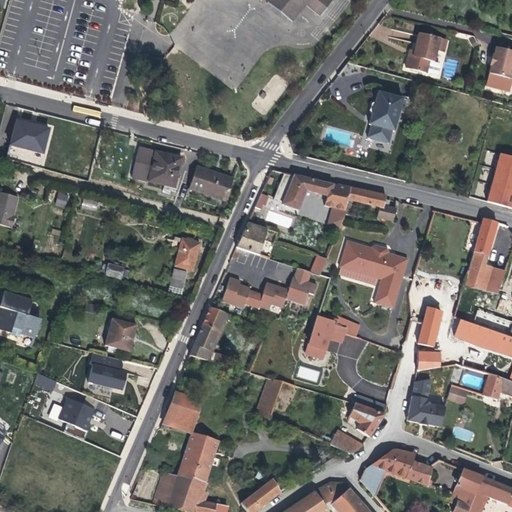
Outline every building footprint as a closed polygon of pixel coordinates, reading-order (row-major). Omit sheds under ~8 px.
[(268,0),(267,3),(292,23),(306,5),(304,4),(289,5),(283,0),(282,2),(282,1),(282,0),(268,0)] [(282,0),(282,1),(282,2),(283,0),(289,5),(304,4),(306,5),(320,16),(323,13),(332,0),(282,0)] [(436,51),(439,38),(418,33),(414,51),(413,56),(408,55),(405,68),(438,76),(440,66),(438,63),(433,62),(436,51)] [(443,52),(446,40),(439,38),(436,51),(443,52)] [(508,78),(511,64),(511,51),(495,47),(493,55),(492,55),(491,59),(489,66),(490,66),(489,73),(508,78)] [(511,79),(508,78),(489,73),(485,86),(508,92),(511,79)] [(368,125),(370,125),(391,131),(393,132),(402,99),(377,92),(376,98),(375,102),(371,104),(369,111),(371,115),(368,125)] [(27,124),(15,121),(9,146),(42,154),(48,129),(37,127),(36,128),(27,125),(27,124)] [(388,144),(391,131),(370,125),(367,138),(388,144)] [(177,177),(181,158),(170,156),(170,158),(166,157),(166,155),(155,152),(148,181),(164,185),(174,188),(177,177)] [(511,209),(511,205),(511,157),(501,154),(487,202),(511,209)] [(224,201),(232,179),(224,176),(217,174),(217,176),(209,173),(210,172),(196,167),(188,189),(224,201)] [(298,211),(306,191),(318,194),(323,183),(314,181),(313,180),(293,175),(284,173),(273,200),(282,204),(281,205),(298,211)] [(177,192),(180,178),(177,177),(174,188),(164,185),(163,189),(177,192)] [(327,196),(331,185),(323,183),(318,194),(327,196)] [(347,199),(349,188),(337,185),(336,186),(331,185),(327,196),(324,206),(332,208),(344,211),(347,199)] [(385,199),(349,188),(347,199),(352,201),(359,202),(379,207),(376,217),(377,217),(393,221),(395,210),(387,208),(383,207),(385,199)] [(14,210),(17,197),(0,192),(0,225),(12,228),(14,220),(12,219),(14,210)] [(65,208),(69,195),(58,192),(55,205),(65,208)] [(265,209),(268,195),(259,193),(256,207),(265,209)] [(348,215),(352,201),(347,199),(344,211),(345,211),(344,215),(348,215)] [(339,228),(342,219),(344,215),(345,211),(344,211),(332,208),(327,224),(339,228)] [(269,210),(266,220),(290,228),(293,218),(269,210)] [(483,266),(495,229),(497,229),(499,224),(482,219),(462,286),(496,293),(503,273),(483,266)] [(237,248),(258,255),(259,251),(267,229),(246,222),(241,235),(237,248)] [(178,249),(181,239),(174,237),(171,247),(178,249)] [(186,240),(181,239),(178,249),(174,266),(192,271),(196,256),(199,244),(190,241),(186,240)] [(407,259),(395,256),(388,253),(388,252),(387,249),(375,245),(371,247),(371,248),(365,246),(347,241),(339,267),(340,268),(377,279),(381,280),(373,303),(392,309),(407,259)] [(321,271),(326,259),(318,256),(314,268),(321,271)] [(119,278),(122,269),(118,268),(112,267),(108,265),(106,274),(105,275),(119,278)] [(292,277),(288,290),(284,299),(303,306),(307,294),(313,295),(316,285),(306,282),(309,273),(296,268),(293,278),(292,277)] [(377,279),(340,268),(337,277),(374,288),(377,279)] [(125,280),(127,271),(122,269),(119,278),(125,280)] [(181,295),(186,273),(173,269),(168,292),(181,295)] [(242,309),(244,304),(249,290),(249,288),(238,285),(240,281),(236,280),(229,278),(221,302),(242,309)] [(281,309),(284,299),(288,290),(266,283),(262,295),(258,307),(268,311),(270,305),(281,309)] [(257,309),(258,307),(262,295),(249,290),(244,304),(257,309)] [(33,339),(39,320),(26,316),(31,302),(4,293),(0,303),(0,308),(3,309),(0,319),(0,330),(9,334),(9,335),(18,338),(19,335),(33,339)] [(432,347),(439,317),(441,312),(442,307),(427,301),(422,323),(417,344),(417,351),(416,355),(426,355),(426,354),(432,347)] [(93,313),(95,306),(86,304),(84,311),(93,313)] [(224,323),(227,315),(209,307),(203,322),(198,335),(213,341),(215,336),(219,337),(225,324),(224,323)] [(456,318),(453,317),(455,312),(442,307),(441,312),(439,317),(454,323),(456,319),(456,318)] [(511,326),(511,322),(506,320),(505,322),(475,313),(472,323),(496,331),(509,336),(511,326)] [(355,337),(359,325),(336,316),(335,320),(337,320),(335,325),(344,328),(347,329),(345,334),(355,337)] [(340,342),(344,328),(335,325),(333,325),(333,323),(317,318),(306,354),(321,358),(327,338),(340,342)] [(132,340),(136,326),(111,319),(104,346),(129,352),(132,340)] [(247,329),(249,323),(240,319),(238,325),(247,329)] [(494,339),(496,331),(472,323),(471,323),(466,321),(463,331),(464,330),(494,339)] [(484,374),(494,339),(464,330),(463,331),(459,342),(460,343),(467,345),(463,357),(460,367),(484,374)] [(501,379),(511,340),(511,336),(509,336),(496,331),(494,339),(484,374),(488,375),(501,379)] [(214,349),(219,337),(215,336),(213,341),(198,335),(195,342),(209,348),(209,347),(214,349)] [(224,356),(213,353),(214,349),(209,347),(209,348),(195,342),(189,356),(205,360),(222,366),(224,356)] [(122,360),(93,353),(90,364),(92,365),(88,382),(121,391),(124,379),(121,378),(122,372),(119,371),(122,360)] [(299,366),(297,378),(318,382),(320,370),(299,366)] [(56,382),(37,373),(34,383),(52,391),(56,382)] [(511,382),(506,381),(501,379),(488,375),(482,395),(481,396),(496,400),(499,392),(511,396),(511,382)] [(268,421),(283,382),(268,378),(255,416),(263,419),(268,421)] [(439,427),(444,407),(430,404),(426,399),(428,392),(430,380),(414,382),(411,396),(406,421),(418,423),(418,424),(423,425),(426,426),(426,425),(439,427)] [(456,402),(460,389),(450,386),(447,398),(447,399),(456,402)] [(463,404),(467,391),(460,389),(456,402),(463,404)] [(193,425),(201,401),(174,392),(169,405),(166,416),(193,425)] [(68,397),(58,419),(61,420),(70,398),(68,397)] [(92,408),(70,398),(61,420),(68,423),(64,432),(84,441),(88,431),(86,430),(89,423),(87,422),(92,408)] [(369,437),(384,415),(354,404),(348,416),(347,419),(347,420),(348,420),(347,422),(354,427),(354,426),(357,428),(356,429),(367,437),(369,437)] [(95,409),(92,408),(87,422),(89,423),(95,409)] [(238,427),(243,412),(230,408),(225,423),(238,427)] [(363,444),(338,431),(329,445),(349,454),(363,446),(362,445),(363,444)] [(194,511),(201,492),(209,468),(218,442),(191,433),(177,476),(169,507),(185,511),(194,511)] [(427,467),(412,462),(414,455),(395,450),(391,451),(363,470),(359,480),(374,497),(385,471),(385,470),(390,468),(405,473),(408,474),(410,474),(412,479),(412,480),(427,486),(427,485),(428,479),(431,469),(427,467)] [(410,474),(408,474),(405,473),(390,468),(385,470),(385,471),(412,480),(412,479),(410,474)] [(475,492),(482,477),(462,470),(456,485),(457,486),(453,493),(458,495),(456,501),(462,504),(469,507),(474,494),(475,492)] [(272,479),(268,475),(268,473),(258,471),(258,472),(255,477),(267,483),(272,479)] [(169,507),(177,476),(163,473),(152,504),(157,506),(168,509),(169,507)] [(511,489),(482,477),(475,492),(483,495),(507,505),(511,506),(511,489)] [(249,511),(253,511),(279,492),(272,479),(267,483),(241,502),(241,505),(249,511)] [(324,511),(327,511),(325,509),(330,505),(335,511),(368,511),(364,507),(344,484),(331,483),(314,492),(283,511),(324,511)] [(213,511),(214,504),(204,501),(207,493),(201,492),(194,511),(213,511)] [(475,511),(483,495),(475,492),(474,494),(469,507),(466,511),(475,511)] [(456,501),(458,495),(453,493),(449,502),(454,504),(456,501)] [(466,511),(469,507),(462,504),(456,501),(454,504),(451,511),(466,511)]
